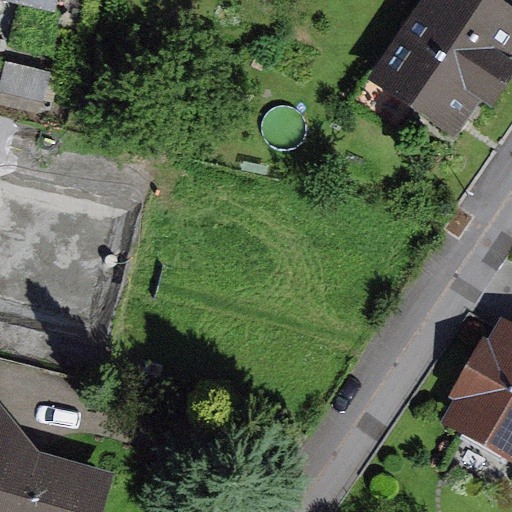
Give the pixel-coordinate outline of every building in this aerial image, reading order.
[(22,0),(62,9),(64,0),(22,0)] [(511,86),(511,11),(494,0),(442,0),(390,78),(465,128),(493,86),(506,95),(511,86)] [(511,0),(494,0),(511,11),(511,0)] [(511,336),(463,420),(511,449),(511,336)] [(115,511),(125,478),(53,459),(0,396),(0,511),(115,511)]
